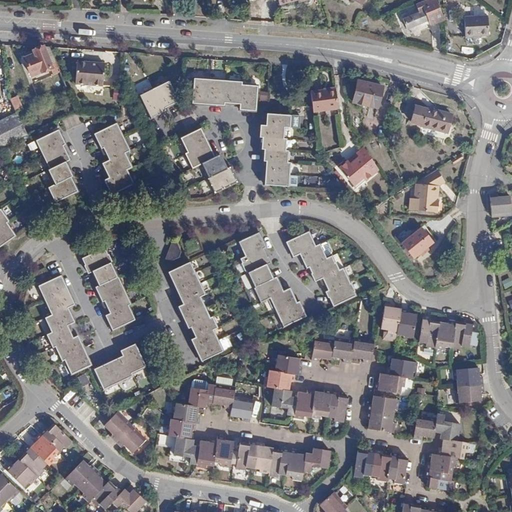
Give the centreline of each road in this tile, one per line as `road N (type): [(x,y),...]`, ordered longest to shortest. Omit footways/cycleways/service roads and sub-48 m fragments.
road 1 (residential): [(483,297),(411,293),(361,232),(298,209),(72,230),(31,252),(7,289),(4,322)]
road 2 (tertiary): [(0,25),(387,60)]
road 3 (residential): [(43,397),(134,473),(166,485)]
road 4 (residential): [(353,433),(419,448),(412,495),(445,501)]
road 5 (residential): [(211,424),(350,448)]
road 6 (residential): [(166,485),(286,511)]
road 7 (residential): [(483,297),(479,177)]
